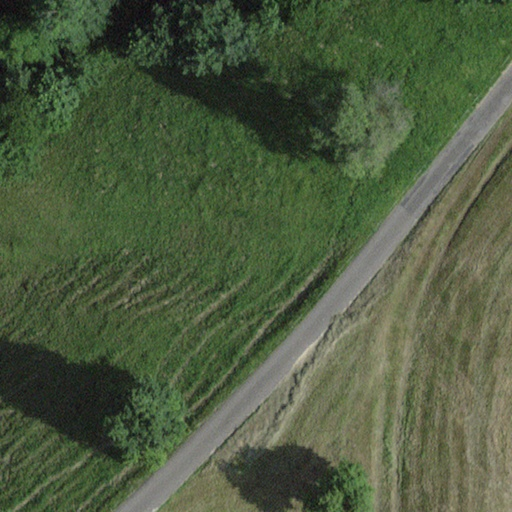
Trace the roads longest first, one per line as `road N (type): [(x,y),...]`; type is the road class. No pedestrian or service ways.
road 1 (residential): [(511,86),(317,333),(141,511)]
road 2 (track): [(128,0),(0,72)]
